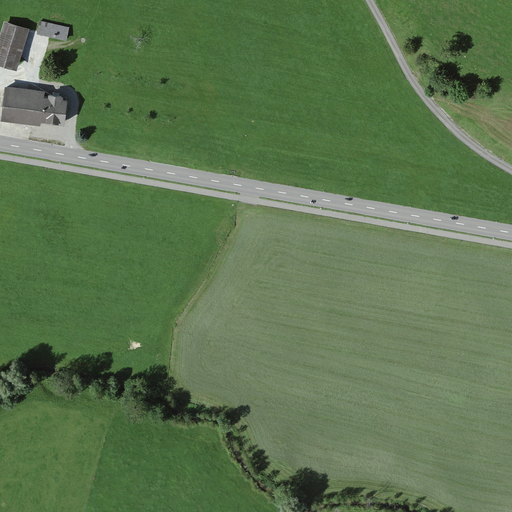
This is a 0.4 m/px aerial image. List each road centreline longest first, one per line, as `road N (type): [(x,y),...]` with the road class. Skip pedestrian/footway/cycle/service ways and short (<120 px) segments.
road 1 (secondary): [(0,144),(511,233)]
road 2 (track): [(511,170),(456,132),(399,60),(367,0)]
